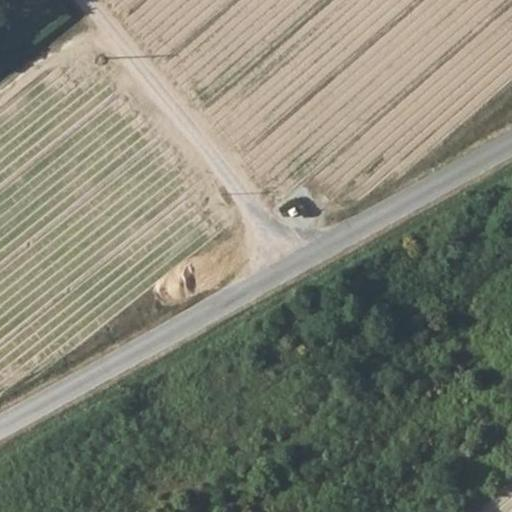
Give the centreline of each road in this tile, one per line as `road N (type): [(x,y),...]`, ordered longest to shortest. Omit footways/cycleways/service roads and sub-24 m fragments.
road 1 (unclassified): [(283,270),(213,161),(82,0)]
road 2 (unclassified): [(0,428),(283,270)]
road 3 (unclassified): [(283,270),(511,143)]
